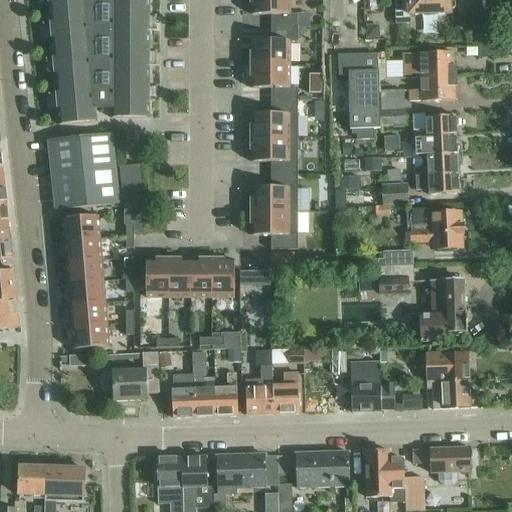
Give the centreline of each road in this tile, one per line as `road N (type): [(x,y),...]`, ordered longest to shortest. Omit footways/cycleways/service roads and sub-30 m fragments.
road 1 (residential): [(42,438),(40,306),(5,0)]
road 2 (residential): [(116,441),(511,428)]
road 3 (residential): [(200,227),(200,0)]
